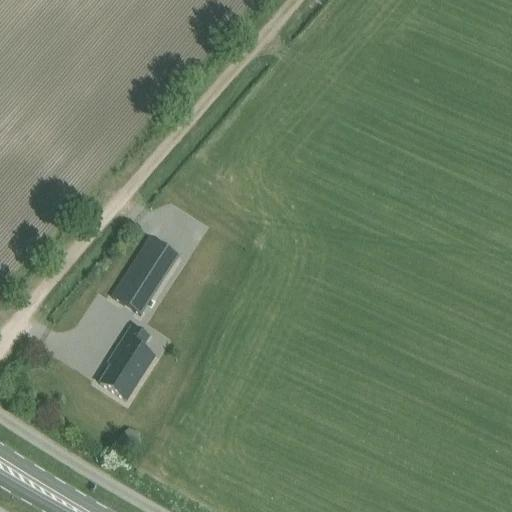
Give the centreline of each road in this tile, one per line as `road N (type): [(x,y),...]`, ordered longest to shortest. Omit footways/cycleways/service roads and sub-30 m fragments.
road 1 (track): [(0,341),(302,0)]
road 2 (unclassified): [(164,511),(0,411)]
